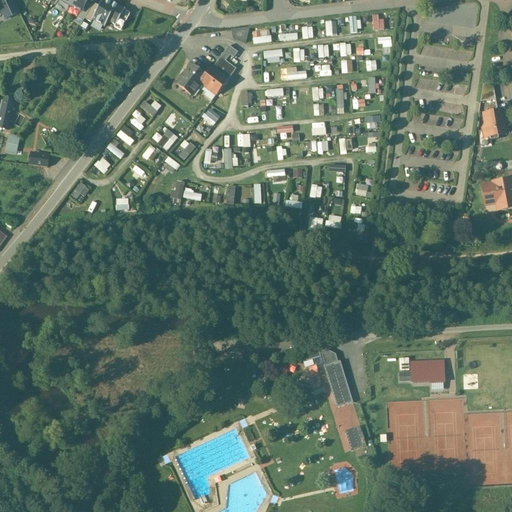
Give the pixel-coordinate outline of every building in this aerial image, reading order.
[(11,0),(5,0),(1,3),(3,8),(0,9),(5,19),(18,13),(11,0)] [(73,0),(70,7),(81,13),(88,0),(73,0)] [(125,10),(108,0),(103,0),(92,20),(104,28),(108,22),(116,26),(125,10)] [(383,14),(372,15),(373,30),(384,30),(383,14)] [(325,21),(326,36),(337,35),(337,21),(325,21)] [(313,26),(302,27),(303,38),(313,38),(313,26)] [(248,29),(231,31),(232,39),(244,44),(248,29)] [(384,47),(391,47),(391,37),(378,38),(378,44),(384,43),(384,47)] [(340,44),(340,56),(352,55),(351,43),(340,44)] [(318,45),(318,57),(329,56),(328,45),(318,45)] [(237,53),(228,46),(218,59),(224,63),(229,56),(233,59),(237,53)] [(305,61),(304,48),(293,49),(294,62),(305,61)] [(218,59),(212,67),(212,68),(205,76),(191,66),(176,85),(191,96),(200,85),(214,96),(215,97),(234,71),(224,63),(218,59)] [(352,59),(341,60),(342,73),(353,72),(352,59)] [(359,60),(360,71),(372,70),(371,59),(359,60)] [(286,66),(287,79),(300,79),(299,66),(286,66)] [(271,67),(260,67),(260,82),(272,81),(271,67)] [(492,84),(482,86),(480,103),(495,100),(492,84)] [(286,99),(285,88),(272,89),(273,100),(286,99)] [(253,104),(251,91),(241,92),(242,106),(253,104)] [(14,100),(2,98),(0,108),(0,128),(7,130),(14,100)] [(353,100),(353,108),(365,108),(365,99),(353,100)] [(162,107),(155,101),(150,106),(144,101),(139,106),(152,117),(162,107)] [(323,104),(313,104),(313,116),(324,115),(323,104)] [(202,116),(213,127),(221,118),(209,108),(202,116)] [(139,129),(148,119),(138,111),(129,121),(139,129)] [(502,111),(483,115),(485,125),(482,129),(482,130),(489,135),(490,140),(498,139),(497,136),(506,134),(505,130),(508,126),(504,124),(502,111)] [(170,113),(164,122),(173,128),(179,119),(170,113)] [(380,115),(366,117),(368,129),(377,128),(376,123),(381,122),(380,115)] [(337,121),(326,122),(327,134),(338,134),(337,121)] [(129,137),(133,132),(124,125),(116,135),(130,146),(134,141),(129,137)] [(169,129),(162,136),(158,132),(152,138),(166,151),(178,138),(169,129)] [(250,134),(237,135),(238,147),(250,147),(250,134)] [(7,135),(4,153),(16,155),(19,137),(7,135)] [(346,150),(352,150),(351,138),(339,139),(340,155),(347,154),(346,150)] [(118,160),(125,154),(112,141),(106,147),(118,160)] [(188,141),(177,154),(184,161),(195,148),(188,141)] [(316,141),(306,142),(306,151),(316,151),(316,141)] [(143,155),(150,162),(159,151),(151,145),(143,155)] [(286,157),(286,148),(277,148),(278,157),(286,157)] [(216,164),(216,150),(204,149),(204,163),(216,164)] [(223,168),(237,167),(237,154),(231,155),(231,149),(222,150),(223,168)] [(48,156),(31,153),(29,166),(47,168),(48,156)] [(168,156),(164,161),(176,171),(181,166),(168,156)] [(102,157),(94,166),(103,174),(111,165),(102,157)] [(279,181),(287,181),(286,169),(268,170),(268,177),(279,177),(279,181)] [(294,178),(302,177),(302,169),(293,169),(294,178)] [(131,174),(125,182),(132,187),(138,179),(131,174)] [(511,180),(492,184),(492,185),(482,186),(484,200),(495,198),(497,211),(511,208),(511,180)] [(170,190),(168,197),(180,200),(184,183),(176,181),(174,191),(170,190)] [(79,194),(83,197),(89,191),(79,183),(69,195),(75,199),(79,194)] [(355,195),(371,198),(372,192),(368,191),(369,185),(357,183),(355,195)] [(253,184),(254,204),(261,204),(260,184),(253,184)] [(232,205),(235,186),(227,185),(224,204),(232,205)] [(311,185),(310,197),(321,198),(322,185),(311,185)] [(182,197),(200,201),(202,193),(184,189),(182,197)] [(303,202),(298,201),(299,195),(291,194),(290,201),(286,200),(285,207),(302,209),(303,202)] [(100,204),(101,198),(91,197),(90,210),(111,211),(111,205),(100,204)] [(115,210),(128,210),(128,198),(115,198),(115,210)] [(327,215),(327,227),(342,228),(343,215),(327,215)] [(321,232),(323,219),(310,216),(307,230),(321,232)] [(317,348),(300,353),(303,363),(320,357),(317,348)] [(443,361),(410,363),(411,384),(429,383),(429,385),(444,384),(443,361)] [(339,363),(324,367),(337,409),(352,404),(339,363)] [(360,427),(344,431),(350,451),(366,446),(360,427)]
